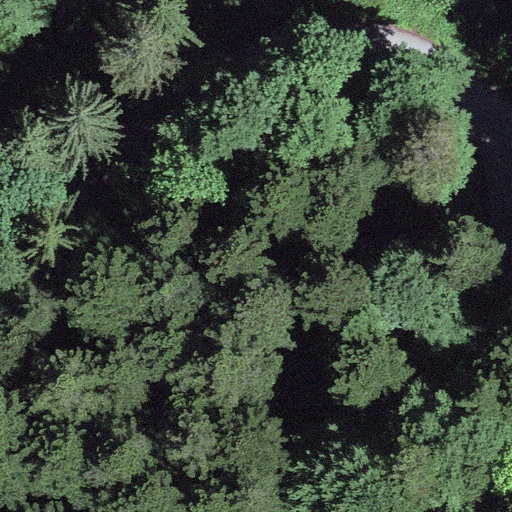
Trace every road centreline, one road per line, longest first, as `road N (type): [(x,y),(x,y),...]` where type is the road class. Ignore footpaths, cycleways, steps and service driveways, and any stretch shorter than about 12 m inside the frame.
road 1 (unclassified): [(0,232),(76,182),(209,69),(262,44),(323,37),(381,52),(437,80),(511,159)]
road 2 (unclassified): [(511,257),(370,438),(327,511)]
